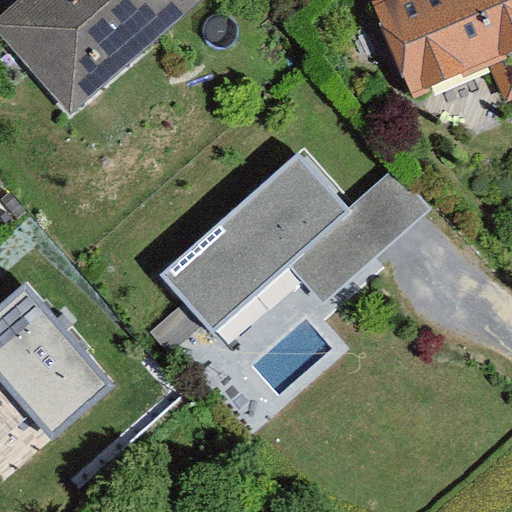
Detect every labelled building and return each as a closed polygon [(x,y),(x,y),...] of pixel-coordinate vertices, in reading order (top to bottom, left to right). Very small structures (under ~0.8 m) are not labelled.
[(209,12),(200,0),(0,0),(0,37),(61,121),(209,12)] [(511,0),(346,0),(405,136),(511,89),(511,0)] [(291,281),(325,320),(435,222),(396,178),(352,217),(305,165),(166,289),(217,346),(291,281)] [(115,384),(27,283),(0,306),(0,377),(53,438),(115,384)] [(208,511),(186,486),(156,511),(208,511)]
